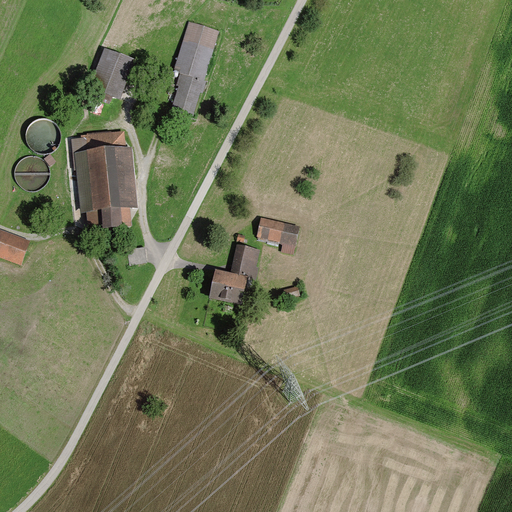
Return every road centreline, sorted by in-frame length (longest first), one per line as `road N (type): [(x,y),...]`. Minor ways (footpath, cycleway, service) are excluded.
road 1 (unclassified): [(302,0),(71,447),(19,511)]
road 2 (track): [(139,316),(113,292),(73,229),(31,239),(0,227)]
